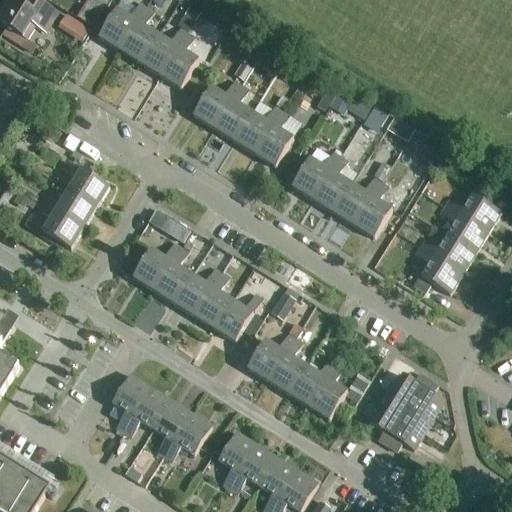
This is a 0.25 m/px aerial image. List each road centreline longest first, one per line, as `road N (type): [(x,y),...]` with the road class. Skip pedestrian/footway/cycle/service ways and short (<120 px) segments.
road 1 (residential): [(475,474),(452,350),(161,168)]
road 2 (residential): [(410,511),(140,340)]
road 3 (residential): [(70,455),(14,418),(86,303)]
road 4 (residential): [(80,299),(161,168)]
road 5 (residential): [(70,455),(140,340)]
